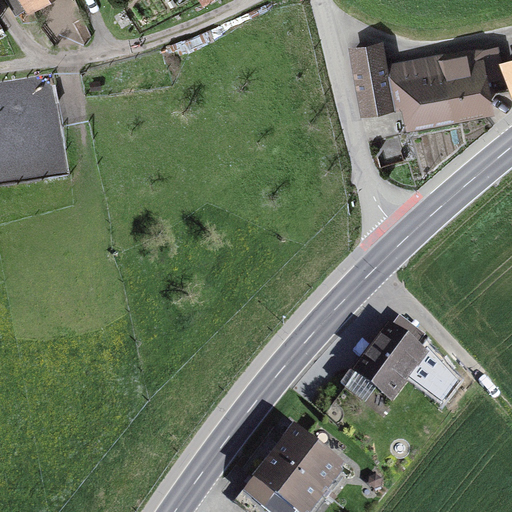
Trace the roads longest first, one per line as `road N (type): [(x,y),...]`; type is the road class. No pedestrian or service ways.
road 1 (secondary): [(406,237),(279,372),(174,511)]
road 2 (unclassified): [(319,0),(372,191),(406,237)]
road 3 (secondary): [(511,146),(406,237)]
